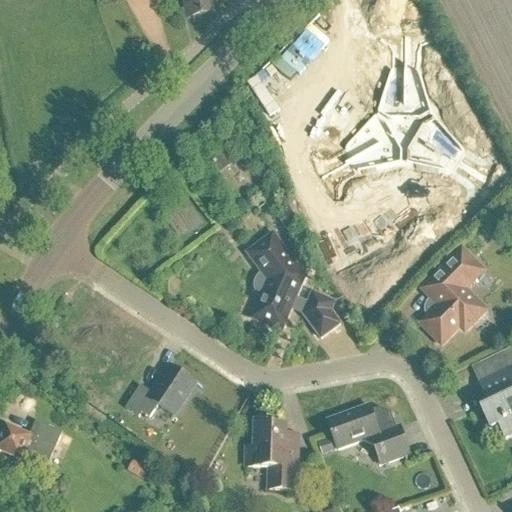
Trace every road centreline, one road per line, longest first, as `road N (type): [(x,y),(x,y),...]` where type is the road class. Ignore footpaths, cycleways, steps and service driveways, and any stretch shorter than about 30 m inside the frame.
road 1 (residential): [(475,511),(406,367),(265,387),(54,239)]
road 2 (tertiary): [(54,239),(282,0)]
road 3 (tertiary): [(0,347),(54,239)]
